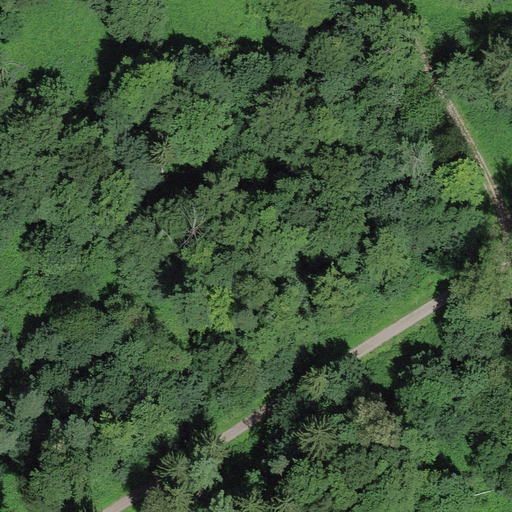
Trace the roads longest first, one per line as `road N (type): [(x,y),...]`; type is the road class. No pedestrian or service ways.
road 1 (track): [(511,253),(111,511)]
road 2 (track): [(389,0),(511,217)]
